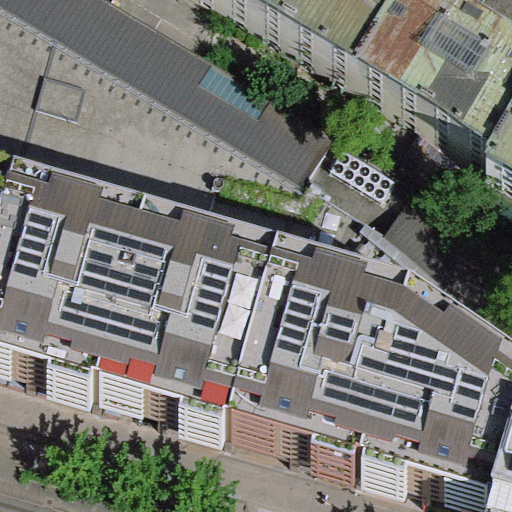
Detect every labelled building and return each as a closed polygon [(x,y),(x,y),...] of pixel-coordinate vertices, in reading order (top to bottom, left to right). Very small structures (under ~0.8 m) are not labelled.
[(0,0),(0,203),(16,208),(147,245),(279,283),(358,306),(419,197),(395,185),(85,0),(0,0)] [(189,0),(224,21),(236,0),(189,0)] [(360,102),(421,0),(236,0),(224,21),(360,102)] [(493,184),(511,152),(511,30),(461,0),(421,0),(360,102),(422,140),(493,184)] [(480,205),(489,192),(493,184),(422,140),(395,185),(419,197),(463,232),(480,205)] [(511,152),(493,184),(489,192),(511,205),(511,152)] [(511,205),(489,192),(480,205),(491,214),(477,243),(511,271),(511,205)] [(511,271),(477,243),(463,232),(419,197),(358,306),(412,322),(511,385),(511,271)] [(0,261),(16,208),(0,203),(0,261)] [(147,245),(16,208),(0,261),(0,389),(97,418),(147,245)] [(279,283),(147,245),(97,418),(231,455),(279,283)] [(358,306),(279,283),(231,455),(362,493),(412,322),(358,306)] [(511,385),(412,322),(362,493),(428,511),(502,511),(511,480),(511,385)] [(511,511),(511,480),(502,511),(511,511)]
